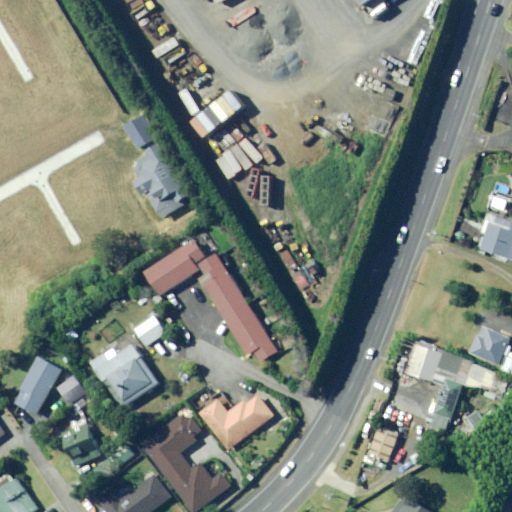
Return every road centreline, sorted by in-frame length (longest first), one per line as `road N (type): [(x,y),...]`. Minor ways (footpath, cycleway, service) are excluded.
road 1 (secondary): [(492,0),(385,304),(330,426),(259,511)]
road 2 (unknown): [(327,58),(268,98),(252,92),(168,0)]
